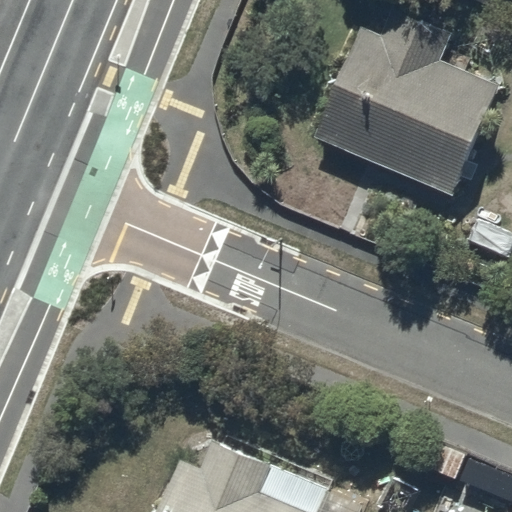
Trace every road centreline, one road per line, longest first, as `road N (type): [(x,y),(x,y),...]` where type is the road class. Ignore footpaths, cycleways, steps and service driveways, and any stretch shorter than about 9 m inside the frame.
road 1 (residential): [(7,175),(511,386)]
road 2 (residential): [(79,0),(7,175)]
